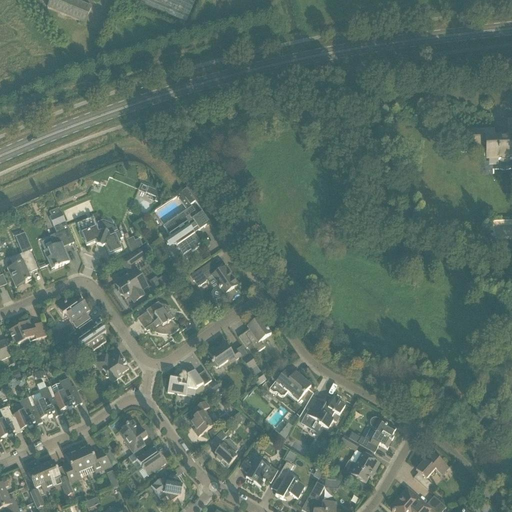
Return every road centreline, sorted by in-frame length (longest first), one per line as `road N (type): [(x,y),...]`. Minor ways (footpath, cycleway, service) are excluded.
road 1 (primary): [(0,153),(239,73),(511,28)]
road 2 (residential): [(149,364),(163,364),(262,301),(311,362),(405,416),(412,432)]
road 3 (residential): [(0,315),(79,281),(149,364)]
road 4 (track): [(262,301),(159,154)]
road 5 (residential): [(144,400),(125,400),(0,466)]
road 6 (residential): [(412,432),(445,442),(505,506)]
